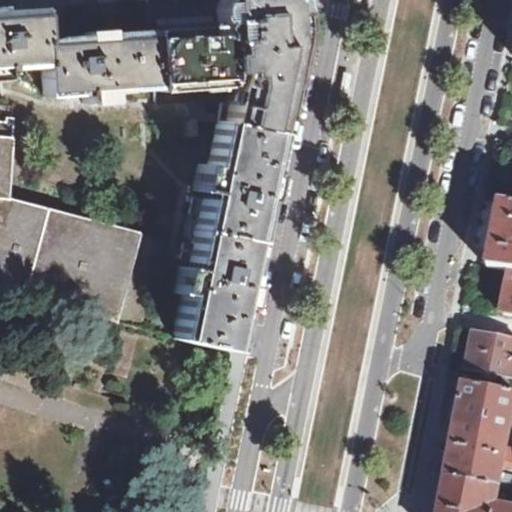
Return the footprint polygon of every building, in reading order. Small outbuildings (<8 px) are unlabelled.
[(216,122),(273,133),(275,134),(293,40),(294,36),(295,31),(295,27),(295,22),(295,18),(294,13),(292,9),(291,4),(290,1),(290,0),(289,0),(146,0),(149,32),(152,90),(153,94),(220,89),(222,80),(233,80),(227,108),(221,106),(218,116),(216,122)] [(0,79),(3,79),(3,70),(39,68),(42,98),(81,96),(83,104),(109,103),(109,93),(152,90),(149,32),(42,39),(39,10),(38,9),(0,11),(0,79)] [(341,101),(347,76),(338,74),(333,99),(336,100),(341,101)] [(0,291),(141,331),(163,241),(7,200),(12,106),(0,105),(0,291)] [(216,122),(218,116),(202,116),(201,106),(154,110),(154,125),(194,122),(216,122)] [(194,122),(154,125),(155,140),(195,137),(194,122)] [(172,339),(229,351),(229,349),(246,269),(249,253),(251,243),(252,240),(253,230),(257,213),(262,190),(273,133),(216,122),(207,166),(199,165),(193,192),(202,194),(200,200),(192,198),(189,218),(197,219),(191,246),(183,245),(180,263),(188,265),(187,271),(178,271),(174,297),(181,299),(172,339)] [(511,205),(501,203),(495,231),(492,248),(491,251),(491,254),(489,264),(489,265),(488,267),(488,268),(511,272),(511,205)] [(500,391),(511,393),(511,338),(481,332),(474,331),(467,369),(503,376),(500,391)] [(446,479),(503,489),(507,466),(511,467),(511,451),(510,451),(511,437),(511,393),(500,391),(464,384),(446,479)] [(511,511),(511,510),(499,508),(503,489),(446,479),(445,483),(444,486),(438,511),(511,511)]
